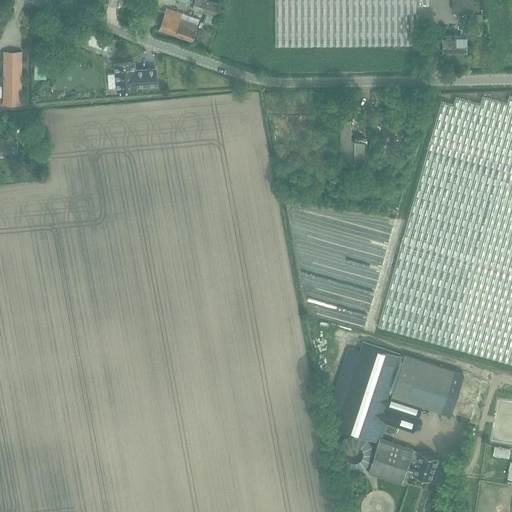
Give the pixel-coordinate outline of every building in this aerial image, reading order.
[(200,0),(195,0),(192,10),(215,17),(219,5),(200,0)] [(275,0),(276,46),(417,45),(417,5),(429,5),(429,0),(275,0)] [(452,0),(453,2),(453,12),(473,12),(472,0),(452,0)] [(176,1),(175,6),(188,9),(189,4),(176,1)] [(199,19),(165,8),(158,29),(192,40),(199,19)] [(467,53),(467,29),(461,29),(461,35),(442,36),(442,53),(467,53)] [(87,38),(81,55),(111,65),(117,47),(109,45),(105,58),(87,52),(91,40),(87,38)] [(4,52),(4,62),(4,86),(3,105),(21,105),(22,52),(4,52)] [(46,58),(36,58),(36,78),(46,78),(46,58)] [(118,88),(118,90),(136,88),(135,86),(157,84),(156,69),(134,71),(133,62),(116,64),(116,74),(108,74),(109,88),(118,88)] [(378,325),(452,346),(511,363),(511,96),(509,96),(507,103),(482,96),(480,104),(455,97),(453,105),(441,101),(378,325)] [(341,164),(348,166),(349,162),(351,162),(351,158),(364,158),(364,142),(355,139),(351,139),(351,119),(336,123),(338,130),(342,129),(341,164)] [(17,139),(0,139),(0,154),(18,153),(17,139)] [(360,351),(335,427),(378,442),(379,438),(381,439),(386,423),(388,419),(397,422),(396,426),(413,432),(416,422),(417,419),(422,404),(389,393),(398,364),(360,351)] [(401,354),(398,364),(389,393),(422,404),(470,420),(483,382),(401,354)] [(379,438),(378,442),(368,472),(402,483),(410,458),(413,449),(381,439),(379,438)] [(431,479),(435,465),(437,460),(437,458),(438,458),(438,457),(434,456),(420,452),(418,451),(413,449),(410,458),(416,460),(418,460),(415,467),(413,473),(413,474),(421,477),(421,479),(428,482),(429,479),(431,480),(431,479)]
